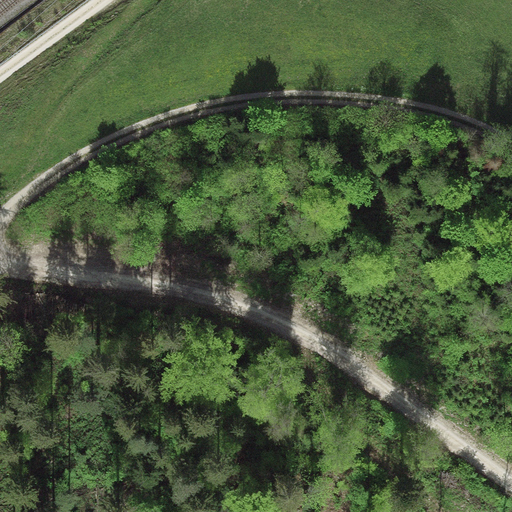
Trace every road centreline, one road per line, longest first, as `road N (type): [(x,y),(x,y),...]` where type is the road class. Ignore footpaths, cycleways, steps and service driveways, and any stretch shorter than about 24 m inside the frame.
road 1 (track): [(0,260),(192,285),(273,317),(511,478)]
road 2 (track): [(0,214),(110,139),(163,118),(271,95),(438,108),(511,144)]
road 3 (track): [(273,317),(321,385),(434,511)]
road 4 (unclassified): [(0,74),(99,0)]
